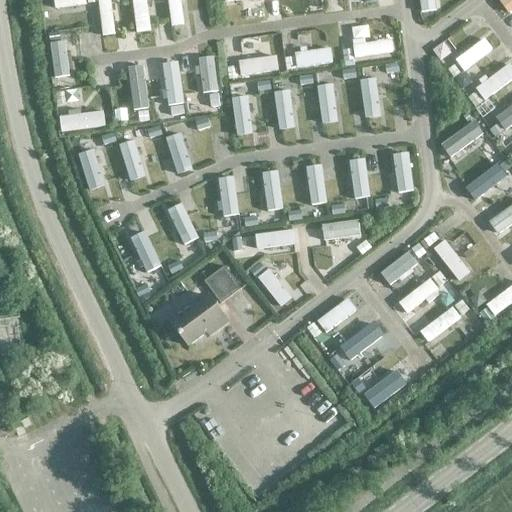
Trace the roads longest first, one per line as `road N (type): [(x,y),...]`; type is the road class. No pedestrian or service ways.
road 1 (unclassified): [(189,511),(37,186),(0,25)]
road 2 (secondary): [(410,511),(511,434)]
